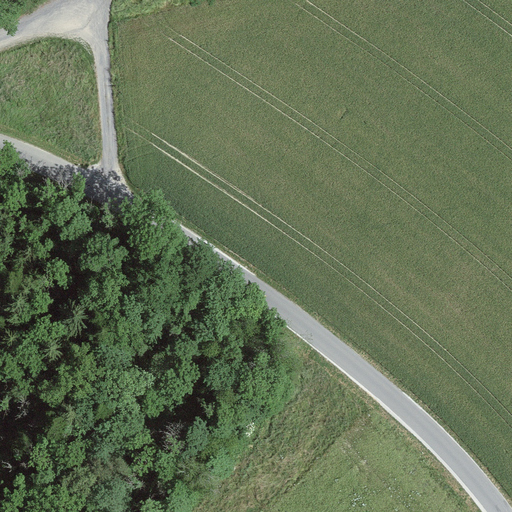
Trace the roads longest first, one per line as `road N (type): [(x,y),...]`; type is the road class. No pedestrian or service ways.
road 1 (unclassified): [(503,511),(458,453),(240,279),(117,197),(0,145)]
road 2 (track): [(117,197),(97,0)]
